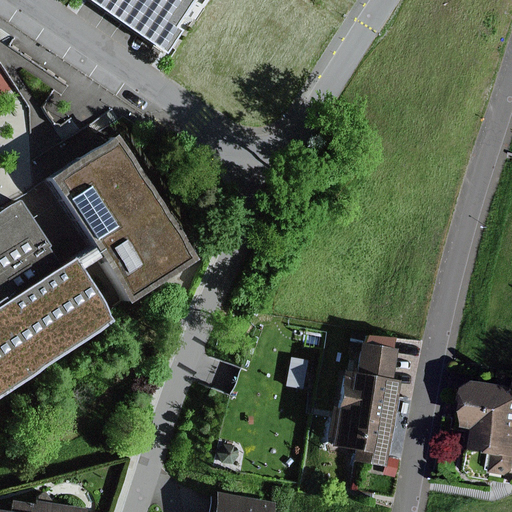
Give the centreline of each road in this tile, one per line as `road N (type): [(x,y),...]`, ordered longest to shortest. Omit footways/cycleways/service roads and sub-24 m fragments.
road 1 (residential): [(511,80),(447,305),(410,511)]
road 2 (residential): [(278,166),(139,511)]
road 3 (residential): [(278,166),(28,0)]
road 4 (residential): [(385,0),(278,166)]
